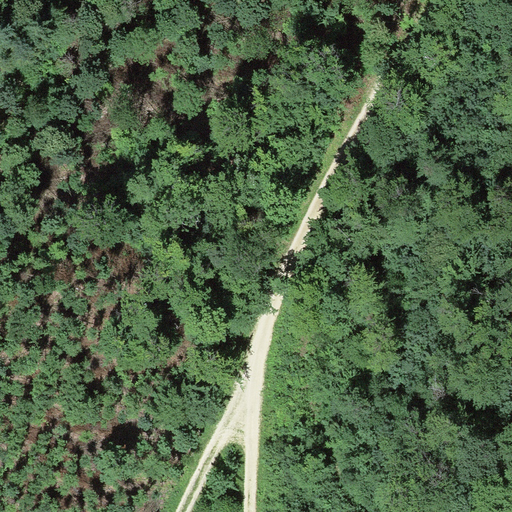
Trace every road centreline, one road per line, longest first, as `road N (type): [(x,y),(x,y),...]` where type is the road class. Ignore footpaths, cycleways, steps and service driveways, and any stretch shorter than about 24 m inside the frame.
road 1 (track): [(440,0),(284,272),(256,353),(245,511)]
road 2 (track): [(262,0),(220,86),(132,194)]
road 3 (track): [(181,511),(256,353)]
